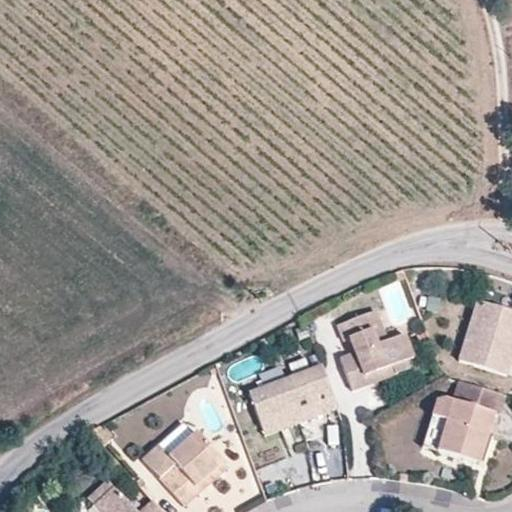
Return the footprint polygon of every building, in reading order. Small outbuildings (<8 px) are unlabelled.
[(505,375),(509,362),(511,353),(511,311),(475,300),(457,360),(505,375)] [(391,364),(406,358),(412,356),(403,334),(385,341),(373,311),(335,325),(341,340),(347,338),(353,353),(338,358),(350,390),(365,384),(362,376),(391,364)] [(409,366),(406,358),(391,364),(394,372),(409,366)] [(365,384),(394,372),(391,364),(362,376),(365,384)] [(335,408),(319,365),(246,393),(259,426),(314,405),(318,414),(335,408)] [(482,442),(485,432),(491,413),(497,415),(503,395),(456,381),(450,400),(441,397),(435,399),(431,412),(445,417),(435,450),(476,463),(482,442)] [(262,435),(318,414),(314,405),(259,426),(262,435)] [(435,450),(445,417),(431,412),(420,446),(435,450)] [(491,434),(497,415),(491,413),(485,432),(491,434)] [(167,456),(191,434),(181,422),(156,444),(167,456)] [(182,506),(225,467),(194,432),(191,434),(167,456),(156,444),(140,459),(182,506)] [(92,506),(112,487),(105,480),(85,498),(92,506)] [(160,511),(150,500),(137,511),(134,511),(112,487),(92,506),(98,511),(160,511)]
